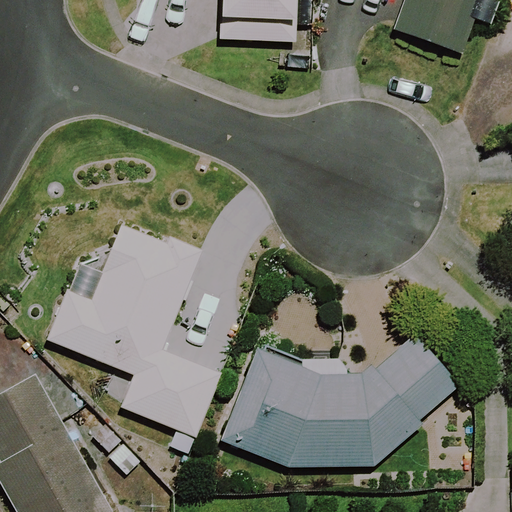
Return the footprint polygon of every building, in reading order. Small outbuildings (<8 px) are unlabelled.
[(319,42),(302,41),(302,23),(311,23),(311,0),(223,0),(222,39),(250,40),(250,67),(319,69),(319,42)] [(407,0),(396,28),(464,55),(486,0),(407,0)] [(204,254),(126,223),(95,302),(69,292),(50,340),(137,375),(124,408),(197,437),(222,374),(165,351),(204,254)] [(383,465),(425,424),(421,414),(454,385),(415,337),(381,364),(330,375),(259,348),(224,441),(289,465),(383,465)] [(110,511),(39,381),(0,401),(0,479),(17,511),(110,511)]
